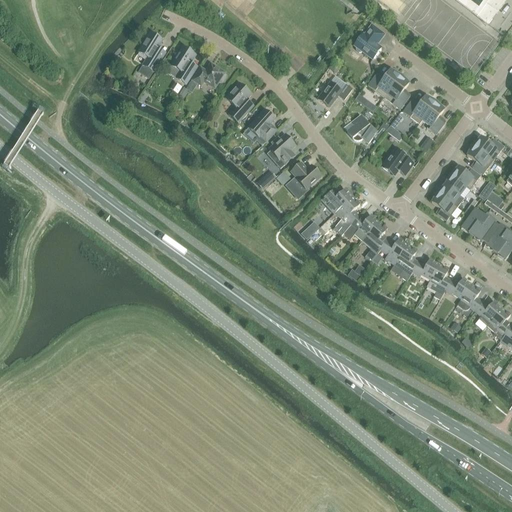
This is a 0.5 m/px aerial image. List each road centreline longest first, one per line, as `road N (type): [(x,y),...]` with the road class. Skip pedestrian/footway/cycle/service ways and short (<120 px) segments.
road 1 (unclassified): [(0,147),(453,511)]
road 2 (primary): [(0,115),(309,348)]
road 3 (residential): [(400,210),(341,168),(239,54),(169,16)]
road 4 (primary): [(309,348),(357,390),(511,494)]
road 5 (primary): [(511,465),(309,348)]
road 6 (track): [(0,353),(21,311),(26,247),(48,208)]
road 7 (residential): [(511,291),(400,210)]
road 8 (residential): [(400,210),(477,107)]
